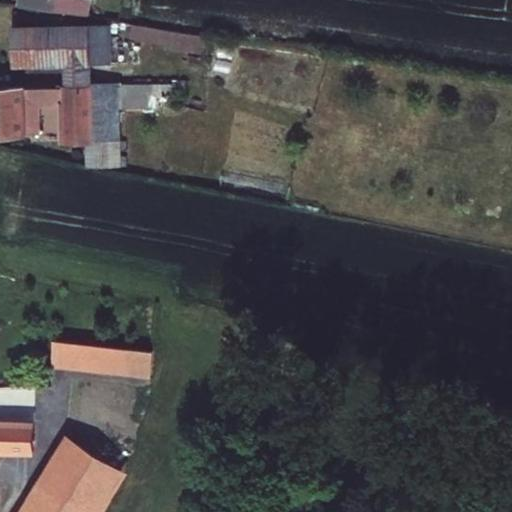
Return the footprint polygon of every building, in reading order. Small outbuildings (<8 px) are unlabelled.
[(18,0),(18,3),(90,15),(91,0),(18,0)] [(93,61),(93,22),(93,19),(14,22),(15,64),(65,64),(66,82),(94,82),(94,79),(93,61)] [(114,63),(113,22),(93,22),(93,61),(114,63)] [(133,25),(131,41),(208,49),(209,32),(133,25)] [(123,165),(121,107),(174,105),(174,82),(123,82),(123,80),(94,79),(94,82),(66,82),(64,82),(64,84),(27,84),(27,83),(0,82),(0,134),(28,134),(28,131),(40,131),(41,105),(61,104),(62,141),(87,139),(87,165),(123,165)] [(152,377),(155,348),(55,337),(52,366),(152,377)] [(0,451),(36,453),(37,417),(0,416),(0,451)] [(104,511),(131,469),(69,430),(18,511),(104,511)]
